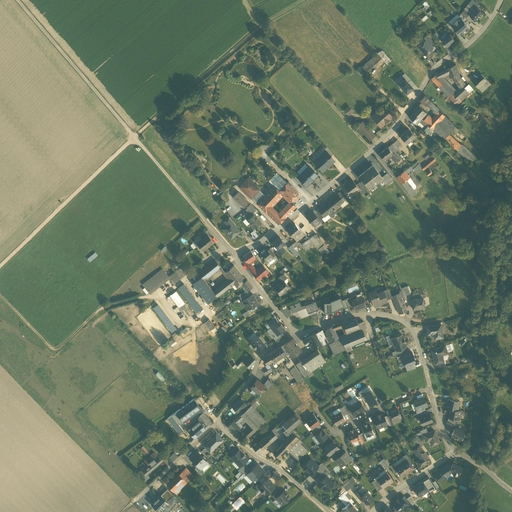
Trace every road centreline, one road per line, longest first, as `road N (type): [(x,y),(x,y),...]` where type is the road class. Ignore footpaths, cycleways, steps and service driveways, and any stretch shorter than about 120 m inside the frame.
road 1 (residential): [(501,0),(371,151),(237,257)]
road 2 (track): [(0,294),(58,353),(105,310),(162,298),(226,245)]
road 3 (track): [(134,136),(0,272)]
road 4 (residential): [(295,332),(347,316),(392,317),(418,343),(429,388)]
road 5 (track): [(134,136),(17,0)]
road 6 (track): [(262,24),(134,136)]
road 7 (track): [(371,151),(262,24)]
road 8 (residential): [(331,511),(218,423)]
road 9 (residential): [(218,423),(263,353),(295,332)]
